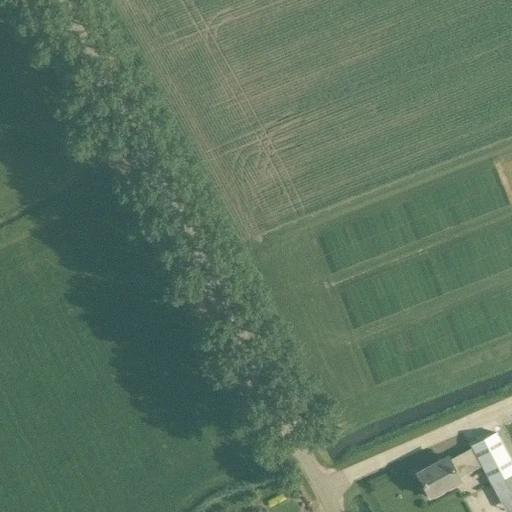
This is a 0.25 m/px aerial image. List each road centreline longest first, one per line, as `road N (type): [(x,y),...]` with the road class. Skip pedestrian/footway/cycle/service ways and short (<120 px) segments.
road 1 (unclassified): [(332,511),(55,0)]
road 2 (unknown): [(318,486),(511,399)]
